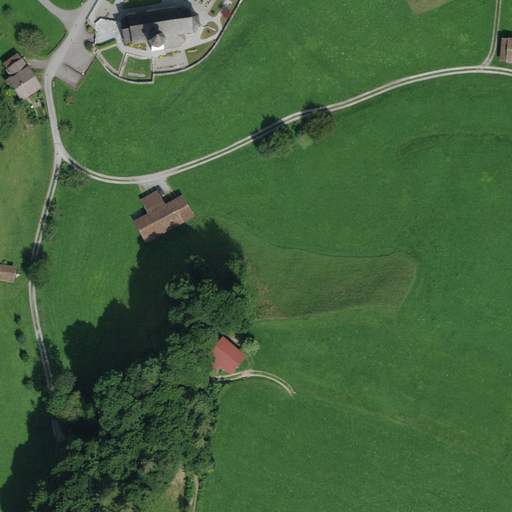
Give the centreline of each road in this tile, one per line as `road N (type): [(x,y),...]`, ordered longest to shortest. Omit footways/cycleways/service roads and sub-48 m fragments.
road 1 (track): [(60,158),(31,281),(73,447),(215,380),(191,511)]
road 2 (track): [(511,74),(472,70),(394,87),(140,183),(60,158)]
road 3 (track): [(60,158),(48,78),(75,24)]
